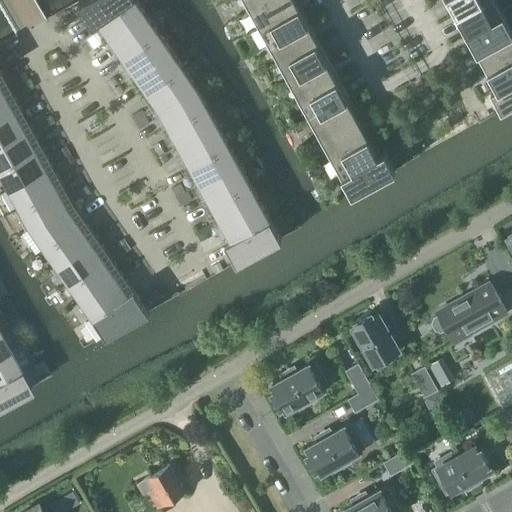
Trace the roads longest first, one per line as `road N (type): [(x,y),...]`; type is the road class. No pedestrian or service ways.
road 1 (residential): [(40,37),(64,41),(194,264),(165,280),(93,178),(33,61)]
road 2 (residential): [(223,375),(511,207)]
road 3 (residential): [(0,504),(223,375)]
road 4 (residential): [(330,0),(381,89),(442,58),(410,0)]
road 5 (residential): [(302,511),(223,375)]
